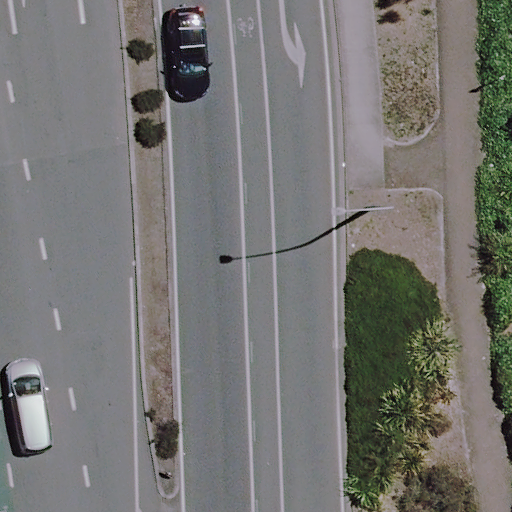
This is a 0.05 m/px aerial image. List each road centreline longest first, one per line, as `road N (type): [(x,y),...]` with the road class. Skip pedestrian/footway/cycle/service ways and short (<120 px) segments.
road 1 (tertiary): [(106,511),(66,358),(2,0)]
road 2 (tertiary): [(195,0),(220,308),(195,511)]
